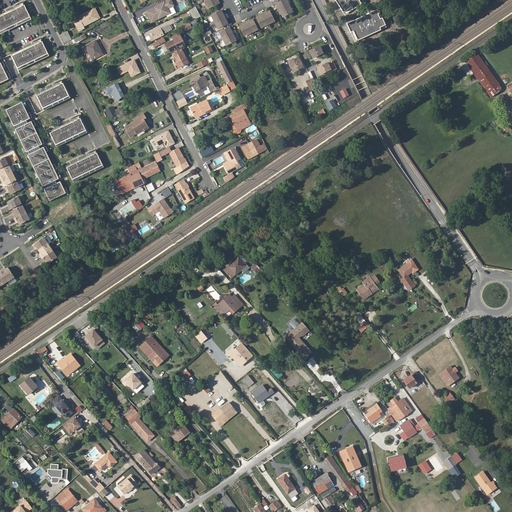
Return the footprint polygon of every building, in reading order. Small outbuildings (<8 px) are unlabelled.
[(171,0),(167,0),(145,11),(151,24),(171,14),(168,9),(174,6),(171,0)] [(204,0),(208,9),(220,3),(218,0),(204,0)] [(289,5),(287,0),(284,0),(277,4),(280,11),(290,6),(289,5)] [(408,5),(410,9),(418,5),(416,1),(408,5)] [(30,17),(24,5),(22,5),(0,16),(0,30),(28,18),(29,17),(30,17)] [(191,8),(195,19),(200,17),(195,6),(191,8)] [(290,6),(280,11),(283,17),(293,12),(290,6)] [(98,18),(93,9),(78,17),(84,26),(98,18)] [(221,11),(212,16),(214,21),(215,22),(225,17),(221,11)] [(269,24),(275,21),(270,11),(263,15),(268,25),(269,24)] [(268,25),(263,15),(257,18),(262,28),(268,25)] [(0,30),(0,33),(31,19),(30,17),(29,17),(28,18),(0,30)] [(215,23),(218,29),(228,24),(225,17),(215,22),(215,23)] [(253,20),(246,23),(251,33),(252,33),(258,30),(253,20)] [(75,28),(71,21),(67,23),(71,30),(75,28)] [(246,23),(240,26),(245,36),(251,33),(246,23)] [(162,27),(164,33),(172,31),(170,24),(162,27)] [(190,24),(182,28),(184,32),(192,28),(190,24)] [(230,27),(220,32),(223,38),(223,39),(233,34),(230,27)] [(155,33),(149,36),(152,42),(163,36),(160,29),(154,32),(155,33)] [(67,31),(60,35),(64,44),(72,39),(67,31)] [(85,34),(74,41),(75,43),(79,41),(80,42),(87,38),(85,34)] [(223,39),(226,45),(236,41),(233,34),(223,39)] [(179,35),(173,38),(175,40),(167,44),(171,52),(179,48),(184,46),(179,35)] [(47,53),(42,41),(40,42),(11,56),(17,68),(46,54),(47,54),(47,53)] [(92,60),(103,54),(96,41),(85,46),(92,60)] [(204,47),(206,54),(213,51),(210,45),(204,47)] [(320,46),(310,51),(313,58),(323,53),(320,46)] [(179,68),(188,63),(181,50),(174,53),(175,55),(175,56),(175,58),(176,59),(178,63),(176,63),(179,68)] [(472,70),(492,95),(503,88),(476,52),(459,63),(467,74),(472,70)] [(17,68),(18,70),(49,55),(47,53),(47,54),(46,54),(17,68)] [(299,57),(289,61),(294,72),(304,67),(299,57)] [(134,59),(117,68),(120,75),(128,71),(131,77),(141,73),(134,59)] [(199,68),(207,63),(205,59),(196,63),(199,68)] [(0,82),(8,79),(5,72),(3,67),(0,63),(0,62),(0,82)] [(318,67),(321,74),(331,69),(328,62),(318,67)] [(219,66),(224,77),(227,83),(232,80),(223,63),(219,66)] [(195,86),(197,90),(205,86),(209,84),(204,76),(191,83),(193,87),(195,86)] [(229,89),(235,85),(233,81),(218,89),(222,95),(230,91),(229,89)] [(62,83),(36,95),(42,108),(69,95),(62,83)] [(117,83),(107,88),(111,96),(113,95),(116,102),(120,100),(119,99),(123,96),(117,83)] [(345,89),(340,92),(343,98),(348,96),(345,89)] [(42,108),(43,110),(70,98),(69,95),(42,108)] [(495,99),(501,110),(509,106),(503,95),(495,99)] [(201,115),(208,112),(208,110),(211,108),(207,100),(198,104),(199,106),(191,109),(195,117),(200,114),(201,115)] [(332,100),(327,103),(330,109),(335,106),(332,100)] [(22,102),(5,110),(7,114),(11,121),(13,126),(26,120),(30,118),(29,118),(27,114),(24,106),(22,102)] [(245,113),(249,111),(247,109),(245,104),(237,108),(239,113),(236,114),(232,117),(238,130),(250,124),(245,113)] [(106,111),(110,119),(117,115),(113,107),(106,111)] [(137,120),(125,127),(130,137),(143,129),(143,130),(147,128),(143,119),(145,118),(143,114),(136,118),(137,120)] [(80,118),(49,133),(55,145),(84,131),(85,130),(86,130),(80,118)] [(508,131),(511,129),(505,119),(502,121),(508,131)] [(13,126),(15,129),(27,123),(26,120),(13,126)] [(38,146),(42,144),(40,139),(33,126),(31,121),(27,123),(15,129),(17,133),(23,147),(26,152),(38,146)] [(115,135),(109,123),(106,125),(117,147),(119,146),(114,136),(115,135)] [(55,145),(56,147),(87,132),(86,130),(85,130),(84,131),(55,145)] [(167,131),(154,139),(157,145),(159,145),(164,143),(167,148),(174,144),(171,137),(170,137),(169,135),(169,134),(167,131)] [(260,146),(257,141),(246,146),(251,157),(262,152),(260,146)] [(26,152),(27,155),(40,149),(38,146),(26,152)] [(243,148),(249,159),(251,157),(246,146),(243,148)] [(42,186),(55,180),(59,178),(56,174),(46,151),(43,147),(40,149),(27,155),(29,159),(40,181),(42,186)] [(169,152),(177,167),(186,162),(184,158),(183,159),(178,148),(169,152)] [(233,163),(225,167),(228,173),(241,167),(237,161),(240,159),(234,149),(227,152),(233,163)] [(102,164),(97,152),(95,153),(66,167),(72,179),(101,165),(102,165),(102,164)] [(228,161),(223,164),(225,167),(233,163),(227,152),(224,154),(228,161)] [(5,157),(0,159),(0,168),(8,165),(9,164),(5,157)] [(131,175),(137,187),(144,184),(142,180),(141,178),(143,177),(144,179),(160,171),(155,163),(131,175)] [(72,179),(73,182),(104,167),(102,164),(102,165),(101,165),(72,179)] [(13,173),(10,166),(8,166),(1,170),(0,170),(0,171),(2,174),(0,175),(2,179),(13,173)] [(13,173),(2,179),(3,182),(5,181),(7,185),(8,184),(15,181),(17,180),(13,173)] [(131,175),(114,183),(117,190),(128,185),(129,187),(132,186),(134,189),(137,187),(131,175)] [(184,179),(175,184),(177,188),(186,183),(184,179)] [(55,180),(42,186),(44,189),(56,183),(55,180)] [(56,183),(44,189),(47,196),(49,201),(65,193),(63,188),(60,181),(56,183)] [(9,186),(6,187),(8,191),(10,190),(11,194),(21,189),(18,182),(16,182),(9,186)] [(145,185),(148,192),(154,189),(151,182),(145,185)] [(177,188),(185,203),(194,198),(188,187),(189,187),(187,183),(186,183),(177,188)] [(161,191),(165,198),(172,194),(167,187),(161,191)] [(18,196),(8,201),(10,205),(8,205),(10,209),(13,208),(21,204),(22,203),(18,196)] [(163,199),(148,209),(152,216),(159,211),(164,219),(173,212),(171,209),(170,210),(163,199)] [(13,214),(15,218),(26,212),(23,205),(21,206),(14,209),(13,210),(15,214),(13,214)] [(26,212),(15,218),(16,222),(18,221),(20,225),(30,220),(26,212)] [(43,237),(33,244),(35,248),(37,246),(39,250),(48,244),(43,237)] [(52,250),(48,244),(39,250),(41,253),(40,254),(42,258),(52,250)] [(48,263),(57,257),(52,250),(42,258),(44,261),(45,260),(48,263)] [(238,257),(225,269),(232,277),(246,265),(238,257)] [(381,266),(388,262),(386,258),(379,263),(381,266)] [(408,275),(418,268),(412,259),(408,262),(409,263),(402,268),(402,269),(400,271),(404,277),(401,280),(408,288),(414,284),(408,275)] [(256,273),(260,269),(255,263),(251,267),(256,273)] [(9,267),(0,272),(0,287),(16,278),(9,267)] [(376,288),(369,279),(363,283),(364,286),(357,291),(363,300),(370,294),(369,293),(371,292),(370,291),(372,290),(372,291),(376,288)] [(225,301),(224,300),(218,305),(218,306),(225,314),(234,306),(237,311),(241,307),(237,303),(240,301),(235,295),(232,298),(230,296),(225,301)] [(216,303),(214,305),(223,316),(225,314),(218,306),(218,305),(216,303)] [(361,333),(369,325),(365,321),(357,329),(361,333)] [(137,322),(132,326),(136,333),(142,329),(137,322)] [(302,322),(285,337),(304,358),(311,352),(298,337),(301,335),(303,335),(309,330),(302,322)] [(84,335),(93,345),(100,338),(91,328),(84,335)] [(217,340),(222,337),(217,329),(212,333),(217,340)] [(201,331),(195,335),(203,344),(204,343),(208,346),(212,343),(201,331)] [(140,347),(149,357),(151,356),(153,358),(151,359),(155,363),(164,355),(160,351),(163,348),(151,336),(140,347)] [(236,349),(234,346),(229,350),(242,364),(253,354),(243,342),(236,349)] [(169,355),(163,348),(160,351),(164,355),(155,363),(157,366),(169,355)] [(69,373),(78,367),(70,356),(61,362),(63,364),(60,366),(64,370),(66,369),(69,373)] [(442,373),(453,389),(462,383),(451,366),(442,373)] [(56,371),(67,385),(69,384),(58,369),(56,371)] [(132,372),(124,379),(132,388),(140,381),(132,372)] [(412,374),(418,382),(421,380),(415,372),(412,374)] [(249,387),(254,382),(247,375),(242,380),(249,387)] [(404,381),(409,388),(417,383),(411,375),(404,381)] [(29,377),(20,385),(28,394),(37,387),(29,377)] [(104,393),(109,398),(112,395),(108,390),(104,393)] [(192,396),(197,402),(203,397),(199,391),(192,396)] [(117,397),(123,403),(126,400),(123,397),(124,396),(121,393),(117,397)] [(443,397),(449,406),(455,401),(449,393),(443,397)] [(62,400),(55,406),(62,413),(68,408),(62,400)] [(399,400),(387,409),(396,422),(411,410),(407,404),(404,406),(399,400)] [(211,401),(205,406),(210,412),(216,406),(211,401)] [(363,411),(366,415),(369,412),(368,410),(376,404),(375,402),(363,411)] [(218,424),(234,412),(228,403),(212,416),(218,424)] [(369,412),(366,415),(371,422),(380,416),(378,413),(381,411),(376,404),(368,410),(369,412)] [(131,409),(124,415),(131,424),(138,418),(140,416),(131,405),(129,407),(131,409)] [(10,421),(8,423),(12,427),(21,417),(13,410),(6,417),(10,421)] [(236,414),(234,412),(218,424),(220,426),(236,414)] [(389,415),(384,419),(388,424),(393,421),(389,415)] [(400,423),(405,430),(414,424),(408,417),(400,423)] [(80,425),(74,418),(68,423),(74,431),(80,425)] [(140,433),(147,441),(153,435),(138,418),(131,424),(138,431),(139,431),(141,433),(140,433)] [(189,432),(182,424),(170,434),(174,439),(175,438),(177,441),(183,436),(184,437),(189,432)] [(352,445),(338,452),(348,473),(362,467),(352,445)] [(161,465),(149,451),(147,453),(159,467),(161,465)] [(108,452),(91,466),(95,471),(99,468),(100,470),(107,464),(109,467),(116,461),(108,452)] [(451,469),(456,476),(461,473),(455,465),(462,459),(456,452),(442,462),(449,470),(451,469)] [(159,467),(147,453),(139,460),(151,474),(159,467)] [(347,478),(330,455),(325,459),(341,482),(343,481),(347,478)] [(394,456),(388,458),(391,472),(397,470),(397,468),(406,466),(403,456),(394,458),(394,456)] [(426,460),(422,463),(428,472),(432,469),(426,460)] [(27,462),(19,468),(23,473),(28,469),(30,473),(33,470),(27,462)] [(422,463),(418,465),(425,474),(428,472),(422,463)] [(59,466),(51,465),(51,470),(48,470),(48,474),(51,478),(52,478),(52,484),(57,484),(58,484),(59,483),(60,482),(60,479),(62,479),(62,480),(68,481),(68,470),(63,470),(63,471),(59,471),(59,466)] [(155,480),(167,470),(163,465),(151,475),(155,480)] [(490,483),(482,472),(475,478),(487,495),(496,488),(492,482),(490,483)] [(89,481),(91,479),(84,473),(82,476),(89,481)] [(278,479),(288,494),(296,488),(288,478),(286,475),(285,474),(278,479)] [(124,494),(133,485),(134,486),(137,484),(130,476),(118,486),(124,494)] [(313,484),(319,493),(333,484),(328,476),(320,481),(319,480),(313,484)] [(353,489),(347,478),(343,481),(349,491),(353,489)] [(94,485),(99,491),(105,486),(99,480),(94,485)] [(77,497),(69,487),(58,496),(66,506),(77,497)] [(92,500),(83,507),(87,511),(102,511),(106,509),(104,507),(103,506),(104,506),(95,496),(91,499),(92,500)] [(67,508),(78,500),(77,497),(66,506),(67,508)] [(15,511),(14,511),(26,511),(27,511),(26,511),(31,507),(26,500),(21,504),(22,505),(14,510),(15,511)] [(277,500),(269,506),(273,511),(281,505),(277,500)]
